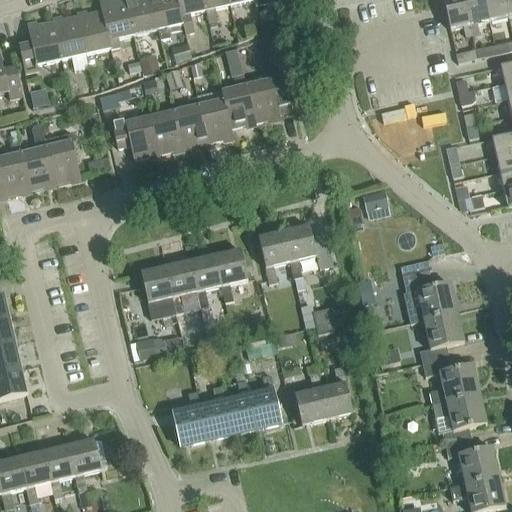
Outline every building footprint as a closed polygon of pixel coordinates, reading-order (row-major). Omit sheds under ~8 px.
[(134,40),(157,34),(158,34),(150,0),(131,0),(125,1),(134,40)] [(176,0),(150,0),(158,34),(157,34),(160,44),(169,42),(167,32),(183,28),(176,0)] [(189,18),(206,14),(202,0),(176,0),(183,28),(185,38),(193,36),(189,18)] [(228,0),(202,0),(206,14),(209,26),(218,24),(215,12),(230,9),(228,0)] [(228,0),(230,9),(255,3),(256,9),(270,6),(268,0),(228,0)] [(465,40),(471,39),(461,0),(441,0),(450,34),(463,31),(465,40)] [(476,28),(488,26),(482,0),(461,0),(471,39),(478,37),(476,28)] [(482,0),(488,26),(507,21),(502,0),(482,0)] [(511,0),(502,0),(507,21),(511,20),(511,0)] [(119,44),(134,40),(125,1),(100,7),(102,15),(109,46),(110,45),(112,53),(120,51),(119,44)] [(78,21),(87,59),(112,53),(110,45),(109,46),(102,15),(78,21)] [(78,21),(53,27),(62,65),(71,63),(74,75),(88,71),(85,59),(87,59),(78,21)] [(27,33),(31,49),(19,52),(25,79),(39,76),(38,70),(62,65),(53,27),(27,33)] [(511,45),(493,50),(495,59),(511,54),(511,45)] [(191,62),(187,47),(171,52),(175,67),(191,62)] [(474,54),(476,63),(495,59),(493,50),(474,54)] [(227,54),(233,78),(245,75),(239,51),(227,54)] [(476,63),(474,54),(456,58),(458,67),(476,63)] [(0,58),(0,97),(9,95),(10,103),(22,100),(15,70),(3,73),(0,58)] [(143,79),(158,75),(155,59),(139,63),(143,79)] [(511,67),(499,71),(503,88),(511,85),(511,67)] [(272,83),(246,89),(255,127),(281,121),(280,114),(291,111),(282,71),(270,74),(272,83)] [(246,89),(245,89),(243,78),(233,80),(236,91),(222,95),(224,104),(230,133),(231,133),(232,133),(255,127),(246,89)] [(458,99),(468,96),(465,84),(455,86),(458,99)] [(511,85),(503,88),(507,105),(511,103),(511,85)] [(38,110),(52,106),(48,92),(34,96),(38,110)] [(468,96),(458,99),(461,110),(470,108),(475,103),(474,95),(468,96)] [(103,118),(117,115),(113,98),(99,101),(103,118)] [(209,147),(200,109),(198,101),(188,103),(190,112),(175,115),(184,153),(209,147)] [(234,141),(232,133),(231,133),(230,133),(224,104),(200,109),(209,147),(234,141)] [(160,158),(184,153),(175,115),(151,120),(160,158)] [(465,132),(475,129),(472,117),(463,119),(465,132)] [(160,158),(151,120),(126,126),(124,118),(110,121),(117,154),(132,151),(135,164),(160,158)] [(45,143),(42,128),(34,129),(31,134),(35,153),(22,156),(30,195),(56,189),(45,143)] [(475,129),(465,132),(468,143),(478,141),(475,129)] [(73,137),(45,143),(56,189),(82,183),(73,145),(77,144),(75,138),(73,137)] [(511,156),(511,137),(491,143),(495,160),(511,156)] [(9,147),(12,158),(0,161),(0,173),(6,200),(30,195),(22,156),(21,156),(18,145),(9,147)] [(449,171),(459,168),(455,151),(446,153),(449,171)] [(511,173),(511,156),(495,160),(499,176),(511,173)] [(111,173),(109,161),(87,166),(90,177),(111,173)] [(459,168),(449,171),(452,182),(462,180),(459,168)] [(511,191),(511,173),(499,176),(503,194),(511,191)] [(471,201),(480,199),(478,187),(468,189),(471,201)] [(511,209),(511,191),(503,194),(507,210),(511,209)] [(473,213),(471,201),(457,204),(459,212),(463,215),(473,213)] [(359,211),(345,214),(349,230),(363,227),(359,211)] [(316,260),(319,273),(333,270),(323,229),(310,232),(317,260),(316,260)] [(310,230),(285,235),(292,266),(291,266),(294,282),(302,281),(298,264),(316,260),(317,260),(310,232),(310,230)] [(274,270),(291,266),(292,266),(285,235),(260,241),(267,271),(266,272),(270,288),(278,286),(274,270)] [(223,290),(221,290),(225,307),(234,305),(230,288),(248,284),(241,253),(216,259),(223,290)] [(205,294),(221,290),(223,290),(216,259),(191,265),(199,296),(197,296),(201,313),(209,311),(205,294)] [(173,302),(177,318),(184,317),(180,300),(197,296),(199,296),(191,265),(167,271),(174,301),(173,302)] [(177,318),(173,302),(174,301),(167,271),(142,276),(149,307),(148,307),(152,324),(177,318)] [(424,325),(457,317),(450,287),(432,291),(429,274),(402,280),(406,298),(403,298),(410,328),(424,324),(424,325)] [(0,325),(9,324),(3,298),(0,299),(0,325)] [(312,316),(317,339),(333,336),(328,313),(312,316)] [(464,346),(457,317),(424,325),(430,352),(419,355),(422,368),(449,361),(446,350),(464,346)] [(0,351),(15,348),(9,324),(0,325),(0,351)] [(178,341),(162,344),(165,358),(181,355),(178,341)] [(153,361),(150,344),(136,346),(139,364),(153,361)] [(0,377),(21,373),(15,348),(0,351),(0,377)] [(430,409),(480,398),(473,370),(452,375),(449,361),(422,368),(425,381),(440,377),(443,393),(428,397),(430,409)] [(321,393),(328,423),(353,417),(346,387),(347,387),(344,371),(335,373),(339,389),(322,393),(321,393)] [(0,404),(26,398),(21,373),(0,377),(0,404)] [(321,393),(322,393),(318,377),(310,378),(313,394),(295,398),(302,428),(328,423),(321,393)] [(249,401),(247,401),(255,433),(281,427),(270,380),(261,382),(264,397),(249,401)] [(225,406),(223,407),(230,439),(255,433),(247,401),(249,401),(246,385),(236,387),(240,403),(225,406)] [(206,444),(230,439),(223,407),(225,406),(221,391),(212,393),(215,408),(200,412),(199,412),(206,444)] [(191,414),(172,418),(180,450),(206,444),(199,412),(200,412),(197,396),(187,398),(191,414)] [(487,428),(480,398),(430,409),(437,438),(442,437),(445,450),(472,443),(469,432),(487,428)] [(465,488),(498,480),(492,452),(475,456),(472,443),(445,450),(448,463),(459,460),(465,488)] [(95,444),(70,449),(77,480),(75,480),(79,496),(88,494),(84,478),(102,474),(95,444)] [(59,484),(75,480),(77,480),(70,449),(45,455),(52,485),(51,486),(54,502),(63,500),(59,484)] [(35,489),(51,486),(52,485),(45,455),(21,461),(28,491),(26,492),(30,507),(38,505),(35,489)] [(10,496),(26,492),(28,491),(21,461),(0,465),(0,484),(3,497),(2,497),(5,511),(11,511),(14,511),(10,496)] [(499,511),(505,511),(498,480),(465,488),(449,492),(452,505),(468,501),(470,511),(499,511)]
